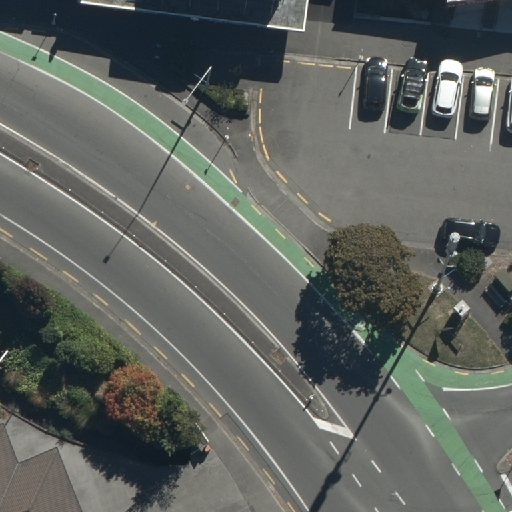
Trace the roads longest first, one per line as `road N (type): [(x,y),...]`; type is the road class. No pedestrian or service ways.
road 1 (secondary): [(0,91),(173,203),(250,276),(326,366),(392,511)]
road 2 (secondary): [(387,511),(157,295),(0,187)]
